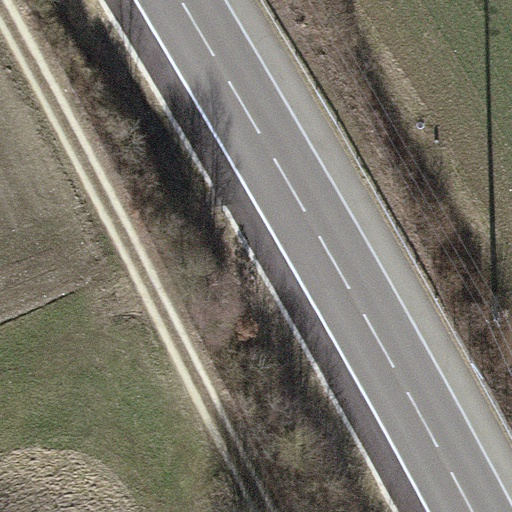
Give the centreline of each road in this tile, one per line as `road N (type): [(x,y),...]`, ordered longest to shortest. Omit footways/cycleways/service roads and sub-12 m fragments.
road 1 (trunk): [(183,0),(470,511)]
road 2 (track): [(268,511),(0,3)]
